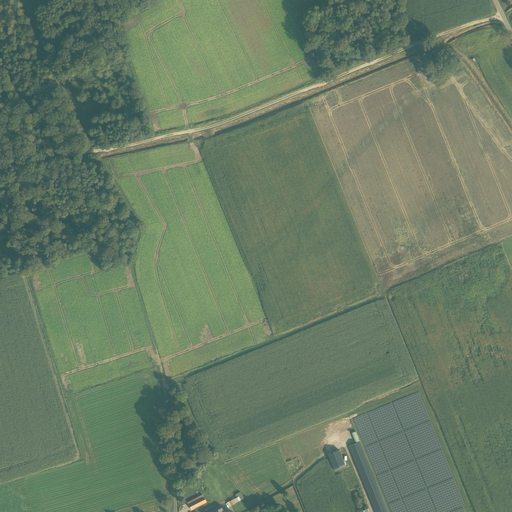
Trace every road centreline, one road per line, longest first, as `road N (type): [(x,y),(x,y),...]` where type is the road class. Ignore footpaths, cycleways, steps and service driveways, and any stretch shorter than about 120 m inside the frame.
road 1 (track): [(502,16),(215,126),(91,150)]
road 2 (track): [(175,511),(156,428),(167,386),(129,262),(138,228),(91,150)]
